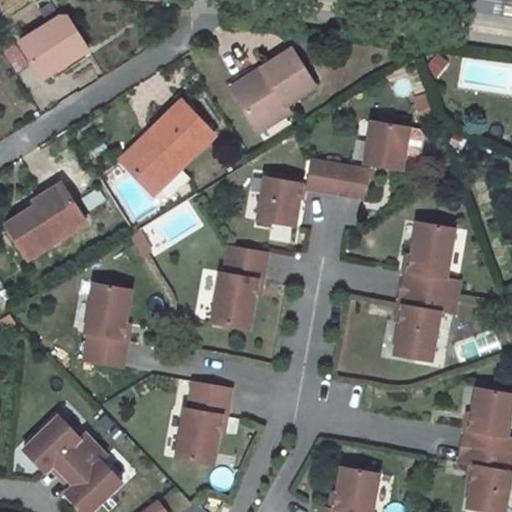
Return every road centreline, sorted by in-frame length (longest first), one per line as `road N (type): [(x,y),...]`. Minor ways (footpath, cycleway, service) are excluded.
road 1 (residential): [(0,153),(186,40),(218,0)]
road 2 (residential): [(259,511),(295,436),(322,278)]
